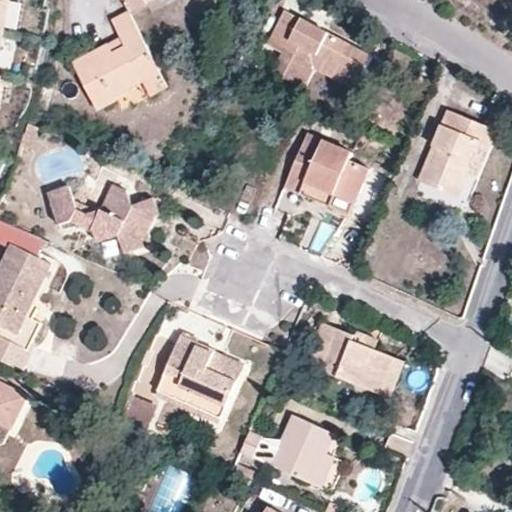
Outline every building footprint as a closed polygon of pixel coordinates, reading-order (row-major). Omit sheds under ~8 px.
[(0,0),(0,28),(5,30),(11,0),(0,0)] [(125,0),(132,12),(148,4),(146,0),(125,0)] [(364,79),(375,57),(288,11),(271,44),(285,52),(277,70),(297,81),(313,52),(364,79)] [(146,83),(163,74),(132,12),(115,20),(123,39),(127,47),(114,54),(110,45),(75,62),(99,110),(119,100),(117,96),(145,82),(146,83)] [(127,47),(123,39),(110,45),(114,54),(127,47)] [(359,90),(364,79),(313,52),(297,81),(308,88),(318,69),(359,90)] [(154,97),(171,88),(163,74),(146,83),(154,97)] [(495,145),(500,130),(451,110),(422,181),(462,198),(471,175),(478,178),(491,144),(495,145)] [(41,128),(31,123),(25,147),(33,150),(41,128)] [(356,153),(311,133),(288,187),(306,194),(311,185),(358,205),(374,169),(353,160),(356,153)] [(166,214),(160,196),(137,205),(132,191),(117,184),(107,207),(93,212),(83,207),(74,186),(53,193),(65,224),(74,222),(97,233),(102,245),(123,237),(130,255),(159,244),(149,221),(166,214)] [(353,215),(358,205),(311,185),(306,194),(353,215)] [(32,317),(57,265),(16,244),(0,275),(0,333),(30,349),(43,323),(32,317)] [(326,322),(322,331),(337,337),(341,328),(326,322)] [(384,394),(398,358),(379,349),(356,341),(358,335),(341,328),(337,337),(322,331),(310,364),(384,394)] [(360,331),(358,335),(356,341),(379,349),(383,339),(360,331)] [(230,406),(244,374),(217,362),(223,352),(184,335),(168,371),(186,379),(183,386),(230,406)] [(248,364),(223,352),(217,362),(244,374),(248,364)] [(409,362),(398,358),(384,394),(394,398),(409,362)] [(0,435),(9,440),(27,402),(0,388),(0,435)] [(134,397),(125,420),(148,430),(157,406),(134,397)] [(339,435),(296,416),(282,447),(269,441),(270,439),(256,433),(249,453),(275,464),(317,483),(331,453),(339,435)] [(339,458),(331,453),(317,483),(326,487),(339,458)]
